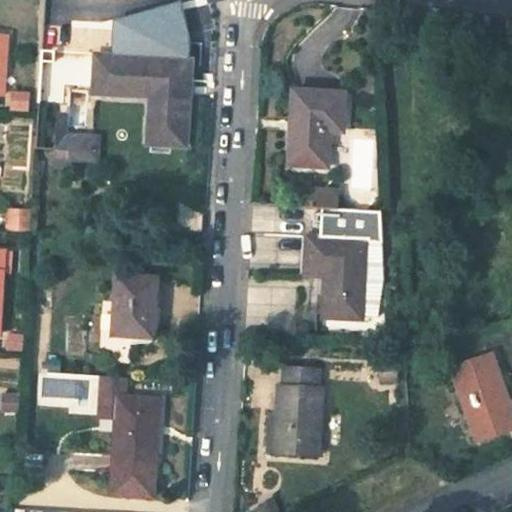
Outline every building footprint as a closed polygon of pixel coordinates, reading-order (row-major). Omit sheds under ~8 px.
[(151,96),(151,108),(188,110),(191,61),(95,56),(93,93),(151,96)] [(89,64),(65,62),(64,79),(73,80),(88,80),(89,64)] [(73,80),(64,79),(61,134),(70,134),(73,80)] [(31,110),(31,89),(10,89),(10,110),(31,110)] [(345,93),(293,90),(290,154),(289,165),(328,167),(329,154),(331,131),(344,131),(345,93)] [(188,110),(151,108),(149,144),(186,146),(188,110)] [(60,154),(59,162),(100,164),(100,154),(101,136),(70,134),(61,134),(60,154)] [(308,188),(307,206),(339,208),(340,190),(308,188)] [(9,209),(7,230),(30,232),(31,210),(9,209)] [(308,239),(306,278),(328,280),(326,320),(363,321),(363,318),(378,319),(385,282),(383,214),(322,210),(321,239),(308,239)] [(157,277),(117,274),(113,337),(147,339),(148,314),(155,315),(157,277)] [(511,405),(493,354),(451,370),(477,440),(511,427),(511,405)] [(0,375),(16,377),(18,358),(0,356),(0,375)] [(280,412),(277,452),(321,455),(326,388),(321,388),(322,369),(286,367),(285,385),(282,385),(280,412)] [(124,399),(125,380),(102,379),(101,403),(118,404),(118,399),(124,399)] [(19,412),(20,393),(1,392),(0,412),(19,412)] [(156,480),(160,401),(124,399),(118,399),(118,404),(113,497),(152,499),(153,480),(156,480)] [(274,412),(271,451),(277,452),(280,412),(274,412)]
